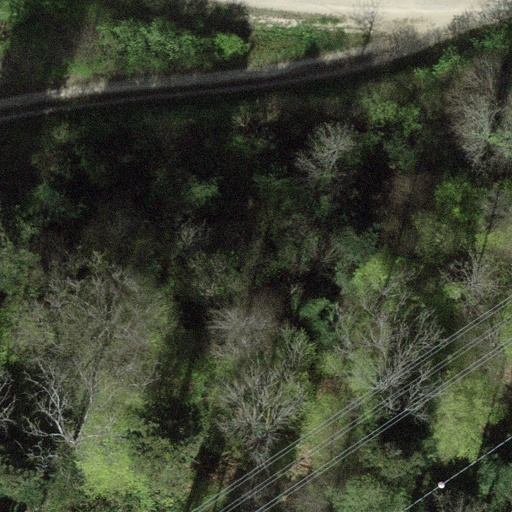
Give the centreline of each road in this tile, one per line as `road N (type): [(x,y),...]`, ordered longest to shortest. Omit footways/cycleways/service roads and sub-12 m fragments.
road 1 (track): [(437,4),(421,31),(358,58),(0,106)]
road 2 (track): [(481,0),(322,0)]
